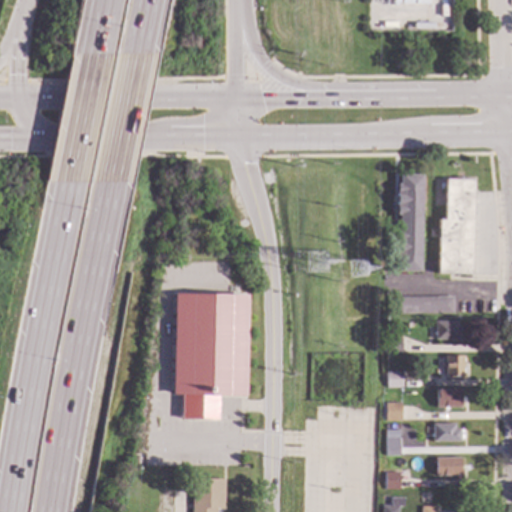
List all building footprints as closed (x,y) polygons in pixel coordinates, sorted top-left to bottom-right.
[(420,272),(398,272),(398,263),(394,263),(395,233),(398,233),(398,215),(395,215),(396,185),(399,185),(399,176),(421,176),(420,272)] [(470,275),(437,274),(438,220),(444,220),(445,180),(472,180),(470,275)] [(243,396),(168,395),(171,293),(245,295),(243,396)] [(452,313),(390,315),(389,299),(451,297),(452,313)] [(457,327),(462,327),(462,340),(434,340),(434,322),(457,322),(457,327)] [(401,339),(401,353),(384,353),(384,338),(401,339)] [(463,378),(445,378),(444,357),(462,356),(463,378)] [(402,388),(385,388),(385,373),(401,373),(402,388)] [(460,409),(436,409),(436,390),(460,390),(460,409)] [(400,421),(384,421),(384,404),(399,404),(400,421)] [(177,413),(201,413),(200,440),(164,440),(165,436),(162,427),(165,409),(178,410),(177,413)] [(453,430),(465,430),(465,441),(432,442),(432,424),(453,424),(453,430)] [(399,456),(384,456),(384,439),(398,438),(399,456)] [(459,476),(434,476),(434,459),(458,459),(459,476)] [(398,490),(384,490),(384,473),(397,472),(398,490)] [(223,509),(215,509),(215,511),(191,511),(191,479),(223,480),(223,509)] [(156,486),(154,511),(136,511),(138,485),(156,486)] [(403,508),(397,508),(397,511),(381,511),(381,506),(390,506),(390,499),(403,499),(403,508)]
